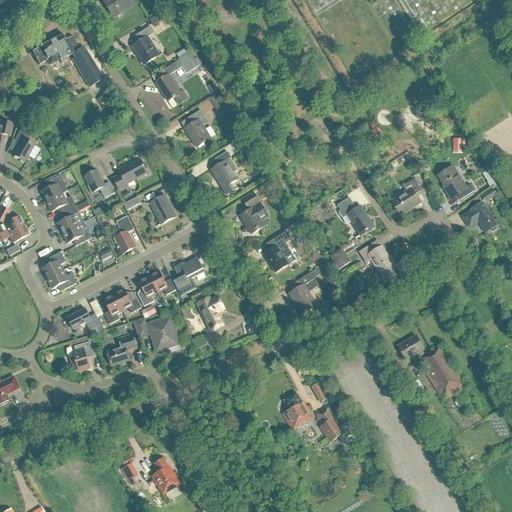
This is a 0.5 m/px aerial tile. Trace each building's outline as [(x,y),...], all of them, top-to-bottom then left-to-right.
[(9,9),(10,0),(9,0),(0,0),(0,11),(3,12),(9,9)] [(114,18),(134,6),(130,0),(111,0),(105,4),(114,18)] [(159,15),(157,11),(148,18),(153,27),(153,26),(154,28),(166,21),(161,14),(159,15)] [(145,65),(144,65),(144,66),(159,57),(147,39),(154,34),(150,27),(135,37),(139,43),(132,48),(137,55),(138,55),(145,65)] [(40,47),(32,52),(39,65),(47,61),(50,66),(59,61),(61,64),(66,61),(65,58),(72,54),(74,58),(71,60),(88,88),(91,85),(102,79),(82,48),(78,50),(71,37),(65,40),(63,35),(40,47)] [(168,77),(156,84),(168,103),(175,98),(179,104),(178,105),(188,100),(183,92),(180,94),(169,76),(183,68),(187,74),(198,67),(189,54),(179,61),(163,71),(163,72),(164,71),(168,77)] [(211,86),(209,88),(213,95),(215,93),(218,92),(213,85),(211,86)] [(98,101),(105,114),(113,109),(106,96),(98,101)] [(200,121),(205,117),(201,111),(189,119),(193,125),(185,130),(196,148),(211,139),(200,121)] [(0,144),(2,136),(9,137),(12,125),(0,121),(0,144)] [(19,144),(12,157),(24,163),(27,157),(34,161),(40,150),(33,146),(27,142),(30,136),(20,130),(14,141),(19,144)] [(233,144),(239,154),(248,148),(242,138),(233,144)] [(238,182),(237,179),(231,171),(234,169),(229,160),(231,159),(227,152),(215,160),(219,166),(211,171),(227,196),(235,191),(231,186),(238,182)] [(120,175),(113,179),(120,192),(128,188),(126,185),(147,174),(140,161),(133,165),(132,164),(118,171),(120,175)] [(452,166),(438,175),(439,178),(445,187),(446,186),(448,190),(446,191),(451,200),(457,196),(460,201),(473,192),(470,186),(467,188),(454,168),(452,166)] [(100,190),(105,199),(115,194),(109,183),(104,186),(96,171),(84,177),(89,186),(87,187),(91,194),(100,190)] [(60,176),(58,177),(43,185),(46,190),(41,193),(46,203),(63,195),(68,192),(60,176)] [(490,181),(487,183),(491,189),(494,187),(496,186),(492,180),(490,181)] [(415,196),(421,192),(415,181),(403,188),(407,193),(392,203),(401,217),(420,204),(415,196)] [(269,184),(264,187),(270,196),(275,193),(269,184)] [(487,203),(497,196),(493,191),(483,197),(487,203)] [(242,200),(245,205),(249,211),(239,217),(251,236),(271,223),(269,218),(270,218),(254,193),(242,200)] [(65,200),(63,195),(46,203),(51,213),(57,211),(60,216),(80,206),(80,205),(76,207),(71,197),(65,200)] [(126,211),(141,204),(137,197),(123,205),(126,211)] [(161,225),(175,218),(164,197),(150,204),(161,225)] [(361,236),(374,228),(361,208),(357,210),(349,199),(338,206),(341,212),(339,213),(343,219),(348,216),(361,236)] [(486,234),(498,227),(483,204),(472,211),(472,212),(463,218),(470,229),(479,223),(486,234)] [(81,208),(80,206),(60,216),(62,222),(57,224),(62,235),(79,226),(84,224),(77,210),(81,208)] [(3,223),(9,212),(1,208),(0,209),(0,226),(2,225),(5,231),(0,233),(0,238),(23,226),(18,217),(4,224),(3,223)] [(134,231),(127,217),(116,223),(122,235),(113,239),(116,245),(118,244),(123,255),(135,248),(128,234),(134,231)] [(84,224),(79,226),(62,235),(68,245),(73,242),(76,247),(92,239),(84,224)] [(28,236),(23,226),(0,238),(2,242),(9,238),(12,244),(28,236)] [(275,247),(264,255),(275,273),(288,265),(295,261),(284,243),(290,239),(286,232),(272,242),(275,247)] [(19,251),(16,246),(6,251),(9,257),(19,251)] [(372,262),(382,276),(381,277),(386,285),(398,277),(393,269),(396,267),(383,248),(375,253),(371,247),(361,254),(368,265),(372,262)] [(109,249),(99,254),(103,261),(113,256),(109,249)] [(335,262),(345,255),(342,250),(331,256),(335,262)] [(60,253),(44,262),(47,267),(41,270),(47,280),(63,272),(60,266),(66,263),(60,253)] [(345,255),(335,262),(340,270),(351,264),(345,255)] [(181,267),(180,265),(173,269),(179,280),(174,283),(181,297),(196,289),(191,279),(204,273),(197,259),(181,267)] [(159,271),(148,277),(157,294),(163,291),(166,296),(176,291),(170,280),(165,283),(159,271)] [(66,277),(63,272),(47,280),(52,290),(57,287),(60,293),(77,284),(71,274),(66,277)] [(317,277),(313,272),(297,282),(300,287),(289,295),(293,302),(295,301),(304,315),(317,307),(308,293),(319,287),(314,279),(317,277)] [(157,294),(148,277),(137,282),(144,294),(138,297),(144,308),(154,302),(151,297),(157,294)] [(260,296),(266,288),(256,281),(250,289),(260,296)] [(113,295),(122,312),(128,309),(131,314),(141,309),(135,298),(130,301),(124,289),(113,295)] [(122,312),(113,295),(103,300),(109,312),(103,315),(109,326),(119,320),(116,315),(122,312)] [(223,309),(217,298),(210,302),(208,299),(197,305),(211,332),(222,326),(216,313),(223,309)] [(152,307),(141,312),(145,320),(156,314),(152,307)] [(94,330),(95,331),(96,334),(102,330),(95,315),(89,318),(85,310),(67,319),(73,331),(86,324),(90,332),(94,330)] [(160,348),(160,350),(178,344),(175,336),(176,334),(174,330),(173,329),(170,319),(148,326),(153,340),(156,339),(158,343),(157,344),(158,348),(160,348)] [(140,336),(147,334),(143,320),(135,323),(140,336)] [(290,350),(299,346),(293,333),(284,337),(290,350)] [(127,351),(137,348),(133,335),(118,340),(121,349),(107,353),(111,367),(130,361),(127,351)] [(206,345),(202,336),(192,341),(196,350),(206,345)] [(443,402),(467,388),(442,348),(425,358),(422,352),(425,350),(417,337),(398,348),(407,362),(415,357),(443,402)] [(74,358),(70,360),(73,369),(77,368),(79,373),(90,369),(87,359),(94,357),(90,342),(76,347),(78,352),(73,353),(74,358)] [(491,389),(497,385),(488,369),(481,373),(491,389)] [(19,389),(13,377),(3,382),(0,383),(0,404),(8,401),(5,395),(8,393),(9,394),(19,389)] [(415,398),(425,391),(419,381),(408,387),(415,398)] [(292,431),(313,420),(303,403),(302,404),(296,394),(284,401),(289,411),(282,414),(292,431)] [(339,438),(341,441),(349,446),(356,442),(346,424),(339,428),(328,410),(316,417),(331,443),(339,438)] [(511,435),(511,431),(506,417),(498,421),(505,438),(511,435)] [(163,496),(181,485),(170,468),(169,469),(163,459),(153,465),(157,472),(151,476),(163,496)] [(128,481),(129,481),(132,485),(136,483),(134,478),(137,476),(131,464),(122,469),(128,481)]
